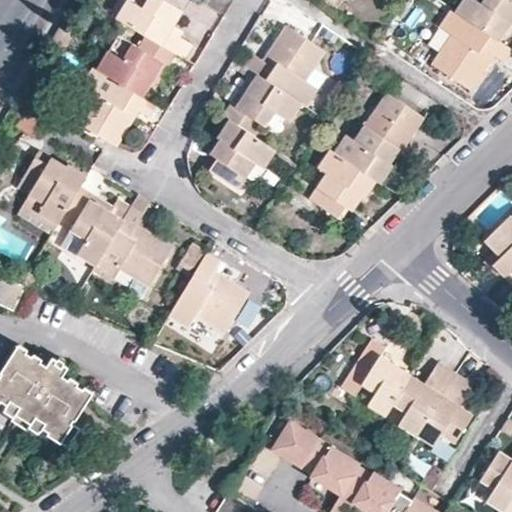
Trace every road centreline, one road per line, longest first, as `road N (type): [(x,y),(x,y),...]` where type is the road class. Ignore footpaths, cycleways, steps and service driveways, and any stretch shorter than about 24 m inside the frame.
road 1 (residential): [(339,304),(199,425),(66,511)]
road 2 (residential): [(339,304),(148,176)]
road 3 (residential): [(148,176),(254,0)]
road 4 (residential): [(511,134),(398,248)]
road 5 (residential): [(511,345),(398,248)]
road 6 (residential): [(511,392),(443,497)]
